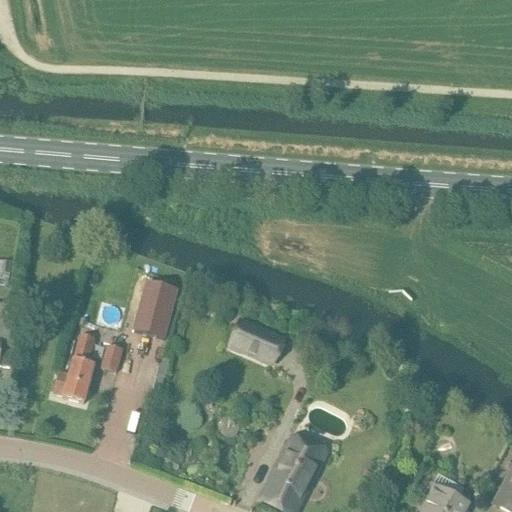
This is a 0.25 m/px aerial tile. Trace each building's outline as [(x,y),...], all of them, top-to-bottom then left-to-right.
[(145,286),(132,334),(163,342),(176,294),(145,286)] [(0,362),(2,347),(8,347),(13,311),(0,308),(0,362)] [(239,322),(228,347),(227,350),(272,370),(284,342),(239,322)] [(83,406),(89,387),(94,367),(86,365),(93,339),(79,335),(74,358),(73,358),(69,377),(59,375),(53,397),(83,406)] [(107,349),(102,369),(101,373),(116,377),(122,353),(107,349)] [(163,360),(156,386),(163,388),(170,362),(163,360)] [(290,440),(268,485),(259,502),(277,511),(296,511),(301,502),(326,456),(290,440)] [(511,511),(511,475),(493,509),(499,511),(511,511)] [(431,487),(423,502),(417,511),(464,511),(467,507),(431,487)]
